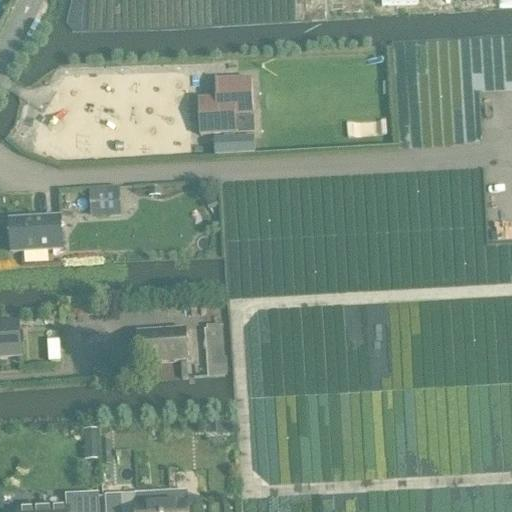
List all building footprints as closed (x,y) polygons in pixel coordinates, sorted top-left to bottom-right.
[(199,139),(235,137),(253,136),(250,81),(214,84),(215,102),(197,103),(199,139)] [(215,142),(216,160),(219,160),(255,158),(254,140),(215,142)] [(160,197),(160,188),(149,189),(149,197),(160,197)] [(110,218),(109,192),(95,193),(96,219),(110,218)] [(61,222),(11,225),(13,255),(63,252),(61,222)] [(0,327),(0,359),(20,358),(18,326),(0,327)] [(208,332),(205,332),(208,379),(208,380),(228,379),(228,378),(227,359),(225,359),(223,327),(221,327),(208,328),(208,332)] [(137,335),(139,367),(181,364),(188,364),(185,331),(137,335)] [(98,447),(97,432),(84,432),(85,447),(98,447)] [(188,503),(188,494),(135,496),(136,506),(135,506),(134,511),(190,511),(190,503),(188,503)] [(68,510),(38,511),(99,511),(99,496),(67,498),(68,510)] [(124,511),(123,497),(105,498),(106,511),(124,511)]
